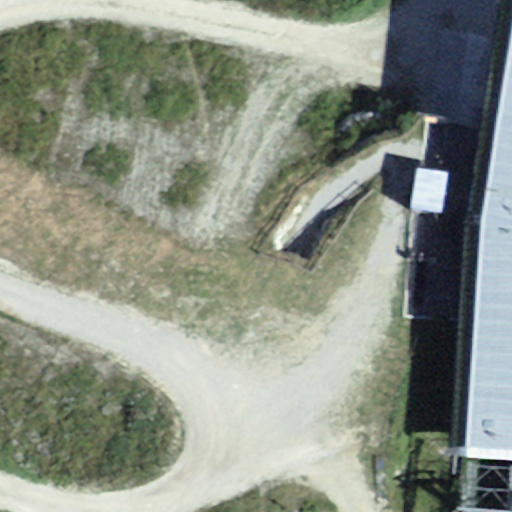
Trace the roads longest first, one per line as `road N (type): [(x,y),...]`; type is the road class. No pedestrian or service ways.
road 1 (track): [(0,274),(208,372),(205,437),(190,489)]
road 2 (track): [(443,0),(411,31),(353,60),(214,14),(137,0)]
road 3 (track): [(190,489),(66,501),(0,477)]
